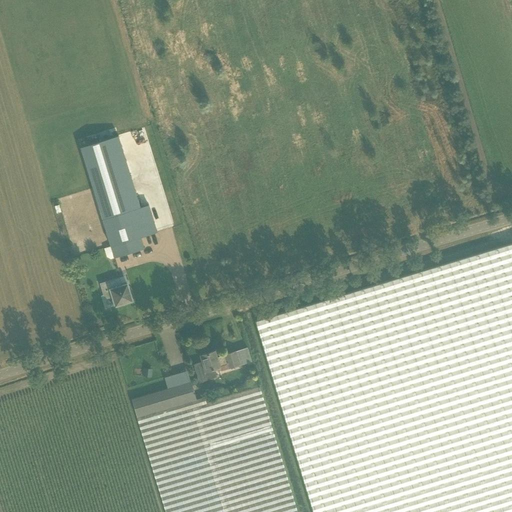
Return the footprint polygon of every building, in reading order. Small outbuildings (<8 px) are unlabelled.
[(102,219),(114,258),(144,249),(140,237),(157,232),(148,205),(102,219)] [(511,511),(511,243),(256,321),(313,511),(511,511)] [(115,306),(132,301),(127,284),(122,285),(120,277),(99,283),(104,298),(112,295),(115,306)] [(200,355),(202,361),(193,364),(199,383),(216,377),(213,368),(220,366),(221,370),(228,368),(240,365),(235,351),(224,355),(217,358),(214,351),(200,355)] [(143,376),(151,377),(152,369),(144,368),(143,376)] [(137,418),(165,511),(298,511),(261,387),(205,404),(203,398),(196,400),(191,382),(132,399),(137,418)]
